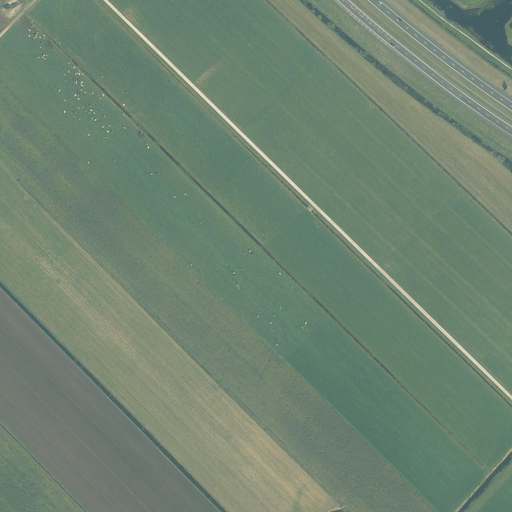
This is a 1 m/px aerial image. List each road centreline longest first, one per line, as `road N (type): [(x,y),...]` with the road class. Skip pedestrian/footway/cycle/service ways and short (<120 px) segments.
road 1 (motorway): [(342,0),(511,131)]
road 2 (motorway): [(511,108),(372,0)]
